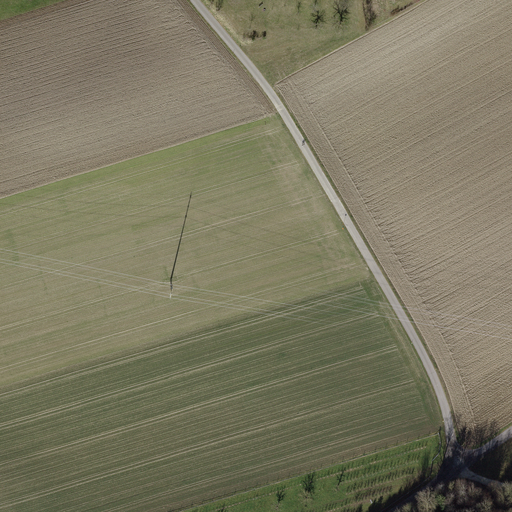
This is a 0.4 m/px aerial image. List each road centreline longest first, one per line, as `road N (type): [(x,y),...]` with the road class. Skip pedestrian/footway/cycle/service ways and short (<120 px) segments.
road 1 (track): [(197,0),(311,155),(436,373),(460,469)]
road 2 (track): [(396,511),(511,435)]
